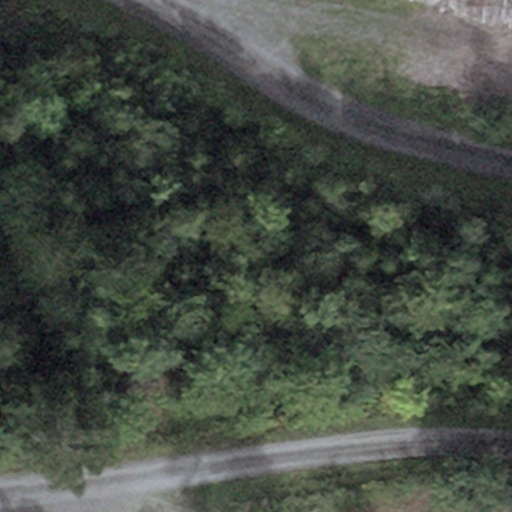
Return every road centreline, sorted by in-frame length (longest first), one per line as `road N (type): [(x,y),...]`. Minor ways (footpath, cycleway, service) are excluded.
road 1 (track): [(0,479),(409,439),(511,451)]
road 2 (track): [(511,169),(320,107),(153,0)]
